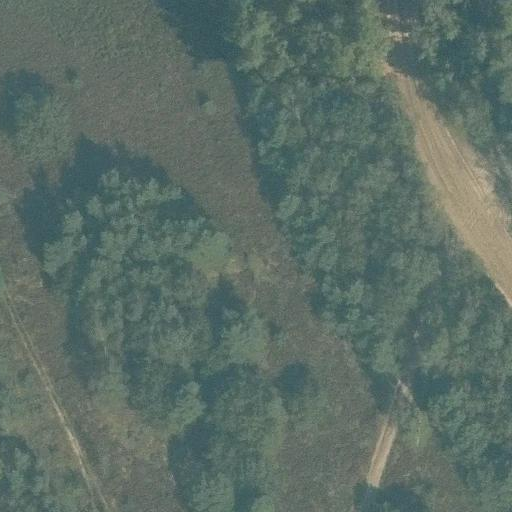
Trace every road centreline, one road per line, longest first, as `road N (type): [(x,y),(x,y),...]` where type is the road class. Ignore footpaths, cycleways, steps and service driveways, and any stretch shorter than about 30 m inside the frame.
road 1 (track): [(462,205),(365,511)]
road 2 (track): [(404,0),(408,74),(462,205),(511,267)]
